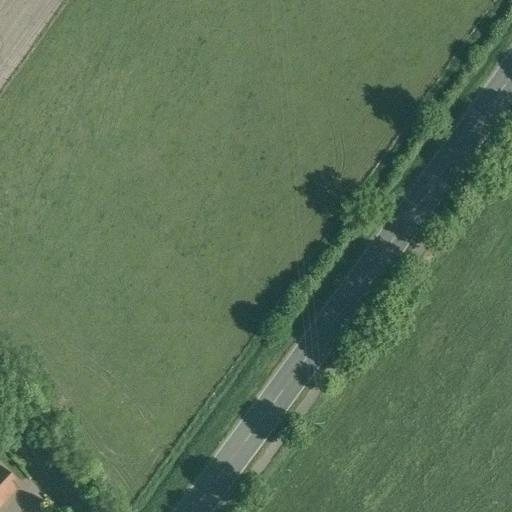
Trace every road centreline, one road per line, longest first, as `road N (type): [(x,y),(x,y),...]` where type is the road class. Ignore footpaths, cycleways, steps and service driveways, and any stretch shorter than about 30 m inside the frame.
road 1 (primary): [(193,511),(511,74)]
road 2 (unclassified): [(87,511),(0,401)]
